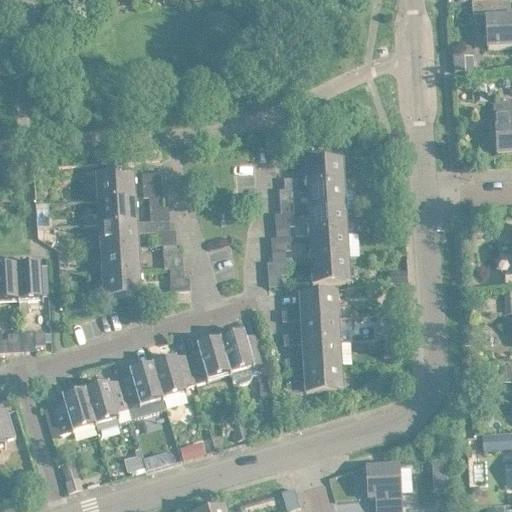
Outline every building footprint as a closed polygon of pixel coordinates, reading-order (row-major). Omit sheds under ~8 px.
[(511,0),(478,0),(477,0),(478,14),(491,13),(493,48),(511,46),(511,0)] [(478,54),(469,55),(470,70),(479,70),(478,54)] [(458,55),(459,71),(470,70),(469,55),(458,55)] [(511,100),(499,101),(502,152),(511,151),(511,100)] [(311,187),(349,185),(349,184),(348,185),(346,162),(347,162),(347,161),(337,161),(336,149),(310,151),(310,163),(309,163),(310,164),(311,164),(312,187),(311,187)] [(102,200),(140,198),(140,197),(139,197),(137,175),(138,175),(138,173),(101,176),(101,177),(102,177),(104,200),(102,200)] [(147,173),(147,184),(161,183),(160,173),(147,173)] [(289,181),(289,189),(303,188),(302,180),(289,181)] [(313,211),(351,209),(350,208),(349,209),(348,186),(349,186),(349,185),(311,187),(311,188),(313,188),(314,211),(313,211)] [(154,197),(154,207),(168,207),(167,196),(154,197)] [(104,224),(142,222),(142,221),(140,221),(139,199),(140,199),(140,198),(102,200),(102,201),(104,201),(105,223),(104,224)] [(285,205),(285,213),(299,212),(299,204),(285,205)] [(314,235),(352,233),(352,232),(351,232),(349,210),(351,210),(351,209),(313,211),(313,212),(314,212),(316,235),(314,235)] [(105,247),(106,248),(143,246),(143,245),(142,245),(141,232),(175,230),(174,220),(142,222),(104,224),(104,225),(105,225),(107,247),(105,247)] [(281,229),(281,237),(295,236),(294,228),(281,229)] [(316,259),(354,257),(354,256),(353,256),(351,234),(352,234),(352,233),(314,235),(314,236),(316,236),(317,259),(316,259)] [(168,244),(168,255),(182,254),(181,243),(168,244)] [(107,271),(107,272),(145,270),(145,269),(144,269),(142,247),(143,246),(106,248),(106,249),(107,249),(108,271),(107,271)] [(277,253),(278,262),(291,261),(291,253),(277,253)] [(354,257),(316,259),(316,260),(317,260),(319,282),(318,282),(318,284),(356,282),(355,280),(354,280),(353,258),(354,258),(354,257)] [(22,264),(24,302),(25,302),(25,300),(47,299),(47,300),(49,300),(48,296),(46,265),(46,262),(45,263),(45,264),(22,265),(22,264)] [(0,302),(0,303),(1,303),(1,302),(23,300),(23,302),(24,302),(22,264),(21,264),(21,265),(0,266),(0,302)] [(175,268),(175,278),(189,277),(188,267),(175,268)] [(412,269),(395,270),(396,284),(412,283),(412,269)] [(145,270),(107,272),(107,273),(109,273),(110,295),(109,295),(109,297),(147,294),(146,293),(145,293),(144,270),(145,270)] [(274,286),(280,286),(288,285),(287,275),(273,276),(274,286)] [(306,319),(306,320),(344,318),(344,317),(342,317),(341,294),(342,294),(342,293),(305,295),(305,297),(306,297),(307,312),(301,312),(301,310),(287,311),(288,321),(302,320),(307,319),(306,319)] [(308,343),(308,344),(345,342),(345,341),(344,341),(343,318),(344,318),(306,320),(306,321),(308,321),(308,336),(303,336),(302,334),(289,335),(289,345),(303,344),(303,343),(309,343),(308,343)] [(40,332),(41,345),(51,345),(50,331),(40,332)] [(225,338),(236,374),(238,382),(243,380),(245,382),(248,382),(254,382),(256,379),(257,376),(262,375),(259,368),(260,368),(260,366),(271,363),(263,335),(251,338),(249,331),(248,332),(248,333),(226,339),(226,338),(225,338)] [(204,352),(193,355),(201,383),(213,380),(213,381),(214,381),(214,380),(235,373),(235,375),(236,374),(225,338),(225,340),(204,346),(203,345),(202,345),(204,352)] [(8,339),(2,339),(3,353),(13,352),(13,339),(8,339)] [(309,367),(309,368),(347,366),(347,365),(345,365),(344,342),(345,342),(308,344),(308,345),(309,345),(310,359),(304,360),(304,358),(290,359),(291,369),(305,368),(305,367),(310,367),(309,367)] [(158,364),(169,400),(169,399),(191,392),(191,394),(192,393),(190,386),(201,383),(193,355),(182,358),(182,357),(180,357),(181,359),(159,365),(158,364)] [(137,377),(126,381),(134,409),(145,406),(145,407),(146,407),(146,405),(168,399),(168,400),(169,400),(158,364),(157,364),(158,365),(136,372),(136,370),(135,371),(137,377)] [(511,365),(503,366),(504,383),(511,382),(511,365)] [(347,366),(309,368),(309,369),(311,368),(311,383),(306,384),(305,382),(292,383),(292,393),(306,392),(306,391),(312,391),(311,391),(311,392),(348,390),(348,389),(347,389),(346,366),(347,366)] [(278,379),(265,380),(266,397),(279,396),(278,379)] [(91,389),(101,426),(102,426),(102,424),(123,418),(124,419),(125,419),(123,412),(134,409),(126,381),(115,384),(114,383),(113,383),(113,384),(92,390),(91,389)] [(101,426),(91,389),(90,390),(91,391),(69,397),(68,396),(67,396),(69,403),(57,407),(66,435),(77,431),(78,433),(79,432),(78,431),(100,425),(101,426)] [(302,392),(292,393),(293,404),(303,403),(302,392)] [(265,404),(246,409),(250,424),(269,419),(265,404)] [(57,407),(50,409),(51,413),(58,437),(66,435),(57,407)] [(0,447),(10,445),(10,446),(11,446),(9,439),(21,436),(13,408),(1,411),(1,410),(0,410),(0,447)] [(249,424),(238,427),(242,441),(253,438),(249,424)] [(196,444),(185,448),(188,460),(200,457),(196,444)] [(144,448),(137,450),(139,457),(146,456),(144,448)] [(139,457),(130,459),(133,473),(149,469),(146,456),(139,457)] [(490,459),(473,460),(474,475),(491,474),(490,459)] [(79,461),(66,465),(71,481),(84,478),(79,461)] [(406,511),(404,465),(372,467),(374,498),(382,497),(382,511),(406,511)]
